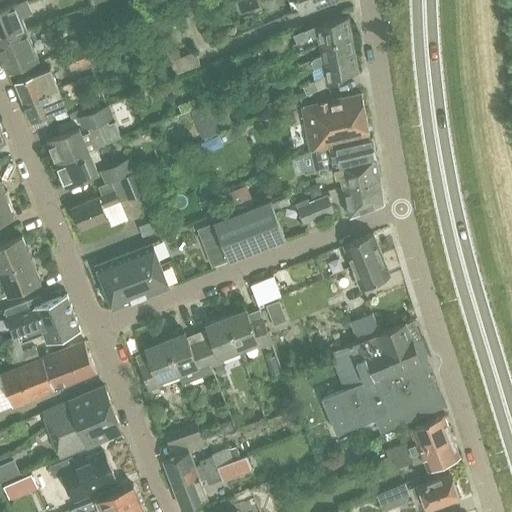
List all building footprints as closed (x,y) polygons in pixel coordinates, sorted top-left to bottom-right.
[(28,0),(18,0),(0,7),(0,39),(28,29),(23,16),(34,11),(28,0)] [(150,0),(154,9),(162,13),(170,10),(174,2),(173,0),(150,0)] [(288,0),(293,11),(326,0),(288,0)] [(319,23),(317,24),(294,34),(298,43),(319,34),(321,46),(353,36),(349,17),(319,23)] [(28,29),(0,39),(0,53),(7,72),(40,59),(28,29)] [(273,53),(290,47),(284,32),(268,39),(273,53)] [(82,42),(80,36),(70,40),(72,46),(82,42)] [(353,36),(321,46),(323,54),(300,64),(304,73),(325,64),(343,57),(357,53),(353,36)] [(72,69),(92,62),(84,45),(65,53),(72,69)] [(195,52),(171,61),(176,74),(200,64),(195,52)] [(343,57),(325,64),(327,74),(304,84),(308,93),(353,74),(353,72),(360,70),(357,53),(343,57)] [(210,63),(198,68),(206,88),(226,80),(221,68),(213,71),(210,63)] [(276,79),(294,74),(292,64),(274,69),(276,79)] [(16,81),(25,102),(60,88),(51,67),(16,81)] [(60,88),(25,102),(32,120),(33,120),(36,128),(69,115),(66,106),(68,106),(60,88)] [(374,134),(371,134),(362,92),(302,104),(311,146),(311,148),(374,134)] [(189,141),(218,129),(206,101),(177,113),(189,141)] [(87,128),(116,117),(110,103),(81,114),(87,128)] [(213,113),(221,131),(230,127),(233,126),(225,108),(213,113)] [(48,140),(57,162),(97,146),(122,135),(116,120),(83,133),(81,126),(48,140)] [(224,140),(230,137),(232,132),(230,127),(221,131),(224,140)] [(374,134),(311,148),(302,154),(305,171),(335,165),(336,168),(378,158),(376,133),(374,134)] [(97,146),(57,162),(67,185),(99,171),(95,161),(102,158),(97,146)] [(106,182),(138,169),(132,155),(100,169),(106,182)] [(378,158),(336,168),(337,175),(342,174),(345,186),(381,178),(381,177),(382,177),(378,160),(378,158)] [(100,185),(103,193),(100,194),(73,205),(82,227),(109,216),(105,207),(146,190),(137,169),(100,185)] [(381,178),(345,186),(351,215),(386,202),(381,178)] [(323,193),(320,186),(315,183),(308,186),(313,197),(323,193)] [(254,200),(247,184),(229,191),(236,208),(254,200)] [(291,203),(286,191),(272,196),(277,208),(291,203)] [(6,193),(0,195),(0,220),(15,214),(6,193)] [(305,222),(335,210),(328,193),(298,205),(305,222)] [(206,232),(208,236),(211,244),(279,216),(272,199),(216,220),(219,227),(206,232)] [(279,216),(211,244),(214,252),(226,247),(230,258),(286,237),(279,216)] [(345,243),(351,259),(353,265),(383,253),(374,231),(345,243)] [(0,269),(0,270),(32,257),(23,234),(0,244),(0,269)] [(97,263),(106,285),(162,263),(154,241),(97,263)] [(383,253),(353,265),(362,286),(392,274),(383,253)] [(10,293),(42,280),(32,257),(0,270),(0,295),(9,292),(10,293)] [(162,263),(106,285),(114,307),(171,285),(162,263)] [(259,302),(283,293),(275,274),(252,283),(259,302)] [(18,332),(75,311),(68,293),(31,307),(29,303),(42,298),(41,294),(5,308),(14,333),(18,332)] [(353,305),(357,315),(373,310),(369,300),(353,305)] [(247,308),(227,315),(240,348),(259,341),(260,346),(273,341),(263,315),(251,320),(247,308)] [(351,320),(359,340),(360,340),(382,331),(373,310),(351,320)] [(75,311),(18,332),(21,340),(45,331),(48,341),(81,328),(75,311)] [(213,335),(202,339),(212,365),(212,364),(215,363),(220,374),(227,371),(221,355),(240,348),(227,315),(208,322),(213,335)] [(407,321),(382,331),(360,340),(361,344),(369,341),(371,344),(379,341),(383,350),(413,338),(413,337),(407,321)] [(186,331),(167,338),(179,371),(184,383),(215,371),(212,364),(212,365),(202,339),(191,343),(186,331)] [(360,340),(359,340),(351,343),(366,379),(421,357),(420,356),(429,352),(421,334),(413,337),(413,338),(383,350),(379,341),(371,344),(369,341),(361,344),(360,340)] [(149,350),(138,354),(150,388),(144,390),(149,405),(158,402),(152,387),(163,383),(161,378),(179,371),(167,338),(147,346),(149,350)] [(86,339),(43,356),(56,387),(98,370),(86,339)] [(29,361),(41,357),(36,344),(24,349),(29,361)] [(280,370),(274,354),(266,357),(272,373),(280,370)] [(29,361),(1,372),(0,372),(0,408),(56,387),(43,356),(41,357),(29,361)] [(421,357),(366,379),(323,396),(337,431),(377,416),(382,429),(440,406),(423,364),(421,357)] [(249,365),(238,368),(243,386),(253,383),(249,365)] [(50,426),(77,414),(80,422),(114,408),(105,385),(71,398),(43,409),(46,418),(50,426)] [(77,414),(50,426),(61,455),(124,431),(114,408),(80,422),(77,414)] [(407,440),(390,447),(385,449),(387,456),(378,459),(380,463),(394,458),(453,435),(445,413),(413,425),(419,442),(410,446),(407,440)] [(224,432),(235,429),(231,419),(221,422),(224,432)] [(170,444),(202,434),(198,420),(166,431),(170,444)] [(453,435),(394,458),(397,468),(415,461),(413,455),(423,451),(429,467),(461,455),(453,435)] [(164,459),(173,482),(242,457),(238,446),(231,448),(230,445),(212,452),(213,454),(200,459),(202,465),(198,466),(191,449),(164,459)] [(119,481),(105,450),(77,463),(73,456),(51,466),(56,477),(64,474),(76,500),(92,493),(91,491),(102,486),(103,488),(119,481)] [(339,462),(336,454),(324,459),(327,467),(339,462)] [(251,469),(246,455),(242,457),(173,482),(182,505),(209,495),(202,478),(207,476),(209,482),(222,477),(223,480),(251,469)] [(0,482),(22,473),(14,457),(0,463),(0,482)] [(32,472),(4,484),(10,499),(38,487),(32,472)] [(428,507),(460,496),(451,472),(413,486),(417,496),(423,493),(428,507)] [(406,501),(410,493),(406,481),(378,493),(384,509),(406,501)] [(102,506),(105,511),(140,498),(134,482),(84,503),(88,511),(102,506)] [(146,511),(140,498),(105,511),(146,511)]
